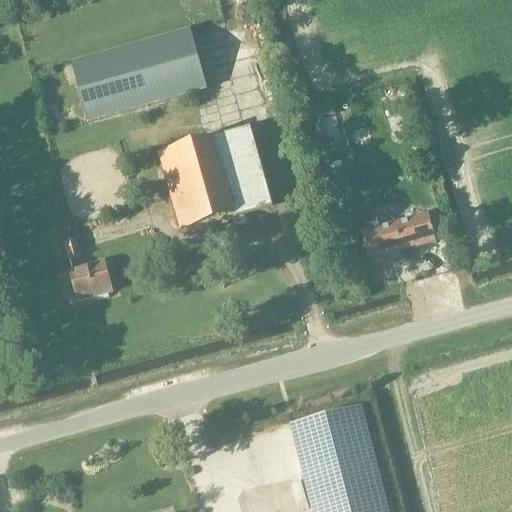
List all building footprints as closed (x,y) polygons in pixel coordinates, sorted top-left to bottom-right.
[(88,124),(207,91),(190,31),(71,64),(88,124)] [(226,136),(160,155),(181,231),(248,212),(272,206),(251,129),(226,136)] [(361,235),(368,261),(436,243),(429,216),(361,235)] [(77,240),(63,243),(68,261),(82,258),(77,240)] [(77,303),(112,293),(103,263),(69,273),(77,303)] [(313,511),(388,511),(363,410),(292,428),(313,511)]
